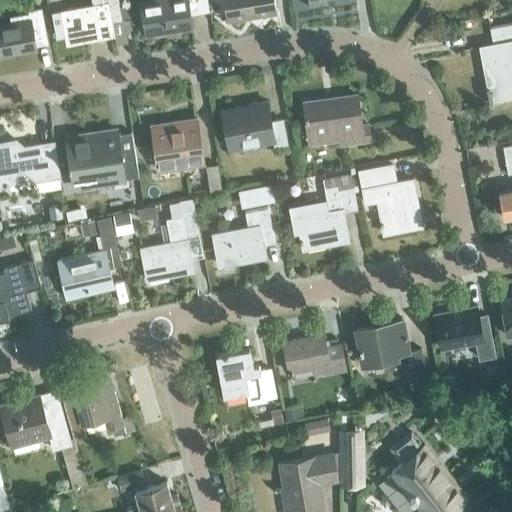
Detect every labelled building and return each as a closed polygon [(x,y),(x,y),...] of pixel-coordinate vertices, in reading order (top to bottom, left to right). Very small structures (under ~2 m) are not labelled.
[(115,0),(84,0),(86,9),(61,13),(66,43),(69,42),(70,49),(90,46),(89,39),(110,35),(108,23),(120,21),(115,0)] [(154,0),(141,2),(146,33),(182,27),(180,17),(208,12),(205,0),(154,0)] [(223,0),(227,20),(276,12),(274,0),(223,0)] [(0,26),(0,55),(34,49),(33,45),(46,43),(39,8),(26,11),(27,13),(9,16),(11,25),(0,26)] [(485,89),(488,104),(511,99),(511,23),(490,27),(493,44),(479,47),(487,88),(485,89)] [(367,124),(361,125),(356,94),(302,102),(307,135),(337,130),(340,144),(370,139),(367,124)] [(281,119),(270,121),(266,101),(220,109),(227,148),(273,140),(274,144),(285,142),(281,119)] [(151,129),(157,164),(176,161),(174,154),(201,149),(196,117),(171,122),(172,126),(151,129)] [(132,131),(117,133),(116,129),(65,137),(72,190),(127,183),(126,178),(138,176),(132,131)] [(39,144),(22,147),(16,140),(6,142),(3,150),(0,150),(0,187),(8,186),(15,174),(15,169),(26,167),(27,171),(36,180),(58,176),(53,149),(40,151),(39,144)] [(511,145),(502,147),(507,174),(511,172),(511,145)] [(206,165),(210,193),(222,191),(217,163),(206,165)] [(412,178),(396,181),(394,169),(361,176),(366,202),(377,200),(383,233),(413,227),(412,220),(420,219),(412,178)] [(343,212),(357,210),(350,173),(322,179),(324,188),(336,185),(338,197),(290,206),(295,232),(300,231),(301,238),(300,238),(300,243),(302,242),(303,248),(329,243),(327,237),(347,234),(343,212)] [(241,192),(244,204),(270,199),(268,187),(241,192)] [(503,217),(511,215),(511,188),(498,191),(503,217)] [(141,192),(144,206),(153,205),(151,190),(141,192)] [(131,208),(144,206),(141,192),(129,194),(131,208)] [(142,248),(148,278),(192,270),(185,234),(199,232),(194,198),(169,203),(172,218),(170,218),(174,242),(142,248)] [(138,208),(140,219),(156,216),(155,212),(160,211),(160,207),(163,206),(162,203),(153,205),(153,206),(138,208)] [(213,235),(218,264),(263,256),(261,244),(274,242),(268,208),(255,210),(244,212),(247,228),(213,235)] [(97,219),(104,247),(116,244),(109,216),(97,219)] [(106,255),(94,258),(92,250),(57,259),(67,297),(100,289),(98,282),(112,279),(106,255)] [(33,258),(17,262),(3,267),(5,272),(0,273),(0,319),(9,316),(8,314),(31,307),(26,290),(41,286),(33,258)] [(511,297),(500,300),(507,335),(511,333),(511,297)] [(477,305),(434,313),(440,347),(475,341),(478,358),(494,355),(486,313),(479,315),(477,305)] [(355,327),(362,365),(398,358),(397,354),(409,352),(403,319),(355,327)] [(340,344),(325,346),(323,333),(284,340),(290,372),(294,371),(296,379),(345,370),(340,344)] [(258,364),(252,365),(249,347),(216,353),(224,393),(246,389),(248,400),(275,395),(270,369),(259,371),(258,364)] [(74,438),(86,434),(83,422),(107,416),(110,428),(113,427),(115,435),(127,431),(115,390),(102,394),(97,377),(72,384),(78,405),(66,408),(73,436),(74,438)] [(74,438),(73,436),(70,437),(62,409),(45,414),(39,393),(1,403),(11,442),(36,435),(37,439),(50,436),(53,448),(61,446),(72,488),(87,484),(74,438)] [(424,444),(421,446),(419,443),(421,441),(415,434),(413,436),(410,432),(391,447),(403,461),(391,471),(412,497),(417,493),(426,503),(416,511),(448,511),(467,497),(424,444)] [(356,439),(340,439),(340,484),(357,483),(356,439)] [(282,490),(285,511),(315,511),(325,510),(320,482),(337,479),(332,452),(279,462),(284,490),(282,490)] [(126,511),(149,511),(180,503),(177,493),(171,495),(166,481),(145,487),(140,469),(116,476),(121,490),(134,486),(139,505),(126,509),(126,511)] [(3,485),(0,485),(0,509),(9,506),(3,485)] [(182,511),(180,503),(149,511),(182,511)]
